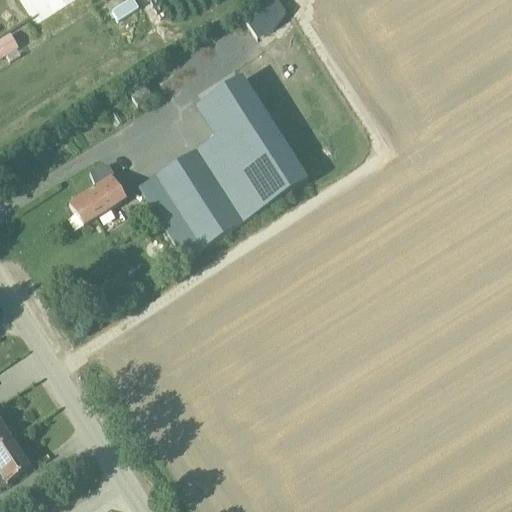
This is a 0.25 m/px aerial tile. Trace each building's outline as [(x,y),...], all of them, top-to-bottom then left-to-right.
[(18,0),(35,25),(73,0),(18,0)] [(212,142),(138,189),(185,262),(305,185),(259,112),(240,82),(192,112),(212,142)] [(137,108),(151,98),(143,87),(129,97),(137,108)] [(82,230),(124,204),(110,182),(114,180),(107,168),(89,176),(95,191),(68,207),(82,230)] [(0,450),(9,445),(0,430),(0,450)] [(0,491),(5,488),(27,474),(9,445),(0,450),(0,491)]
